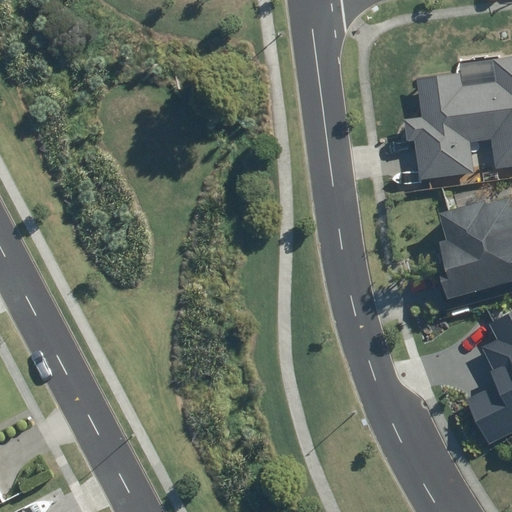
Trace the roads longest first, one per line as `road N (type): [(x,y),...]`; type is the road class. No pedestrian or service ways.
road 1 (tertiary): [(313,0),(345,249),(368,353),(421,481),(443,511)]
road 2 (residential): [(0,226),(149,511)]
